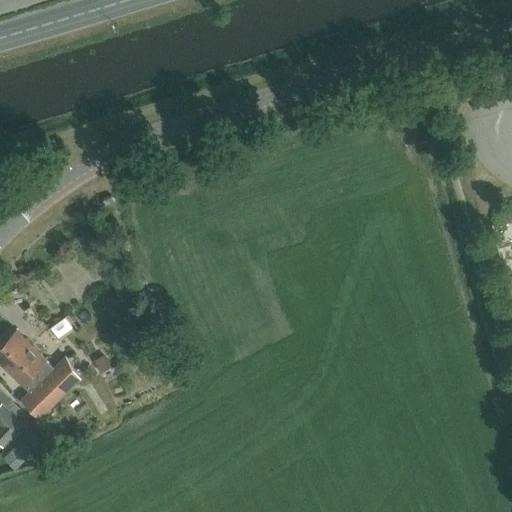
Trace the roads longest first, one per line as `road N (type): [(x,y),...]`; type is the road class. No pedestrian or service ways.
road 1 (unclassified): [(2,229),(127,144),(511,24)]
road 2 (secondary): [(0,36),(123,0)]
